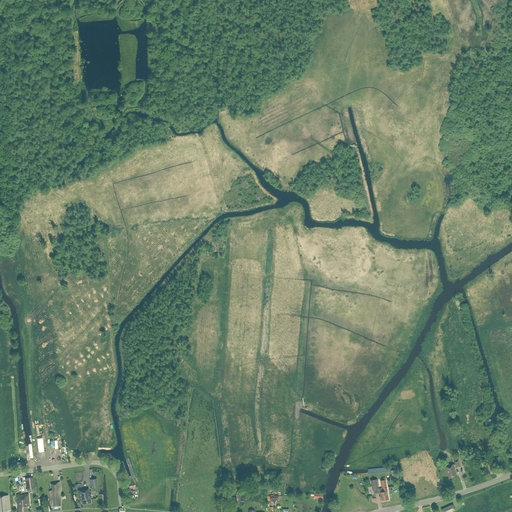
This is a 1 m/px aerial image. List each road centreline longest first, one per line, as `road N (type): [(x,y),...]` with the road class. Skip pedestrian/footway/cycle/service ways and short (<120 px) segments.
road 1 (residential): [(122,511),(118,477),(101,463),(0,473)]
road 2 (tertiary): [(383,511),(511,474)]
